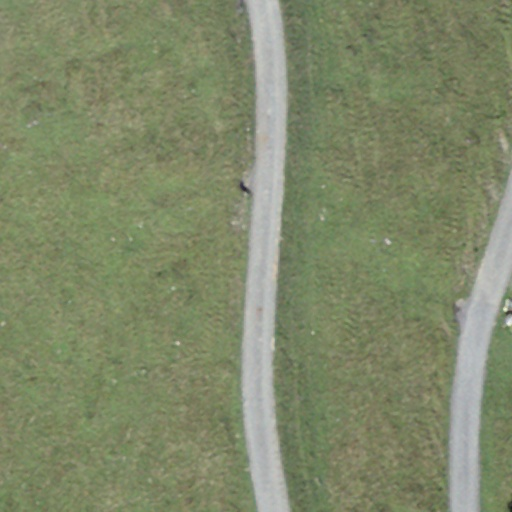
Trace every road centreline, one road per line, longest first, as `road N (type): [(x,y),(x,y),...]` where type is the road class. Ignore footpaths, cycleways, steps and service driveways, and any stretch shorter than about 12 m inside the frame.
road 1 (unclassified): [(265,511),(242,344),(262,178),(259,44),(250,0)]
road 2 (unclassified): [(511,243),(489,305),(465,511)]
